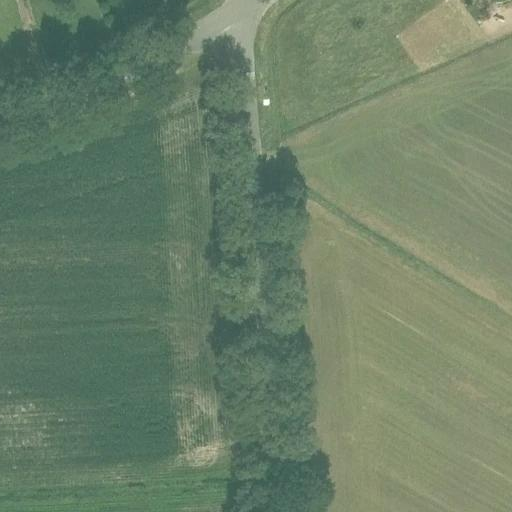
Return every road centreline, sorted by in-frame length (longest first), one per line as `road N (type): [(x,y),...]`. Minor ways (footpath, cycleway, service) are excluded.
road 1 (unclassified): [(275,511),(242,12)]
road 2 (tertiary): [(0,120),(124,76),(242,12)]
